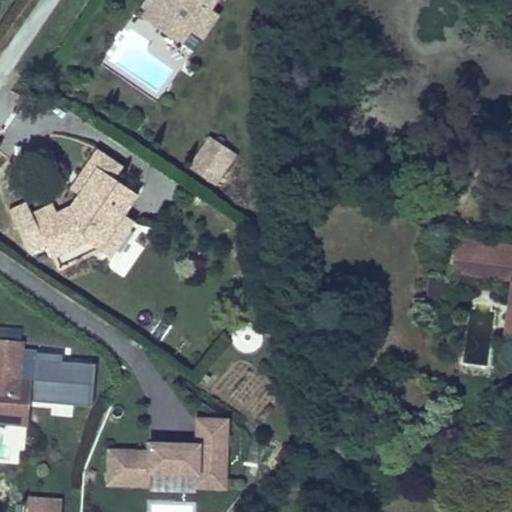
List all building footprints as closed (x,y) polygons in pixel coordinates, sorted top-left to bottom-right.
[(141,0),(132,15),(180,48),(190,33),(202,41),(219,16),(210,10),(216,0),(221,0),(223,1),(223,0),(141,0)] [(205,168),(220,145),(207,137),(192,159),(205,168)] [(215,187),(236,156),(220,145),(205,168),(192,159),(187,168),(215,187)] [(67,189),(75,195),(95,166),(113,179),(121,167),(94,149),(67,189)] [(33,223),(51,261),(86,244),(99,253),(138,196),(113,179),(95,166),(75,195),(66,207),(33,223)] [(511,244),(454,237),(450,265),(511,272),(511,244)] [(86,244),(51,261),(57,273),(99,253),(86,244)] [(511,272),(450,265),(448,278),(508,286),(501,341),(511,342),(511,272)] [(425,301),(445,304),(448,278),(428,275),(425,301)] [(257,322),(234,326),(237,348),(260,345),(257,322)] [(0,426),(27,429),(31,383),(20,382),(23,342),(0,340),(0,426)] [(225,491),(228,419),(193,418),(192,443),(145,442),(144,450),(106,449),(105,487),(148,488),(149,477),(192,479),(192,490),(225,491)] [(59,511),(61,499),(27,497),(25,511),(59,511)]
